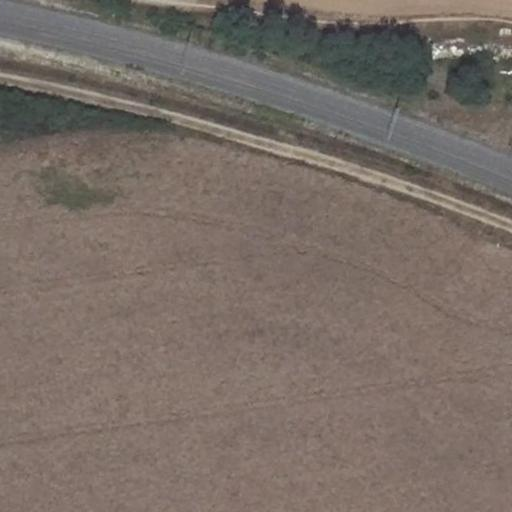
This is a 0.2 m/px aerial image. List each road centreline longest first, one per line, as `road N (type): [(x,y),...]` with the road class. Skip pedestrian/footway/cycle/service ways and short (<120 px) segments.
road 1 (track): [(0,75),(157,109),(511,229)]
road 2 (track): [(198,0),(366,29),(511,18)]
